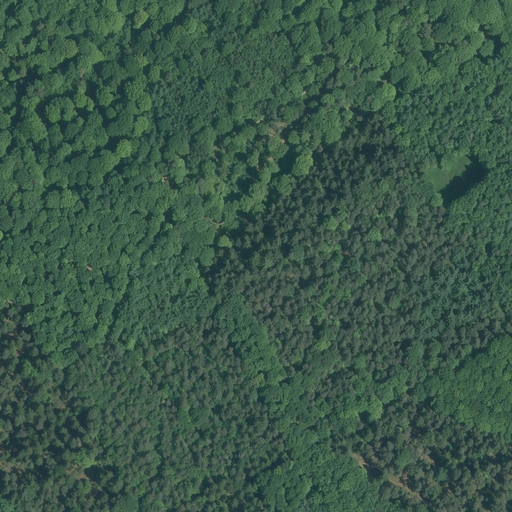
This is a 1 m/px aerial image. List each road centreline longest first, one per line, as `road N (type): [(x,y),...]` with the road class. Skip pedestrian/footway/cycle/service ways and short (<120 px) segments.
road 1 (track): [(121,303),(165,298),(382,108),(511,60)]
road 2 (track): [(108,332),(153,241),(198,179),(249,125),(334,61),(353,0)]
road 3 (track): [(251,480),(511,335)]
road 4 (track): [(151,0),(132,72),(92,96),(54,92),(7,50)]
road 5 (track): [(251,480),(108,332)]
